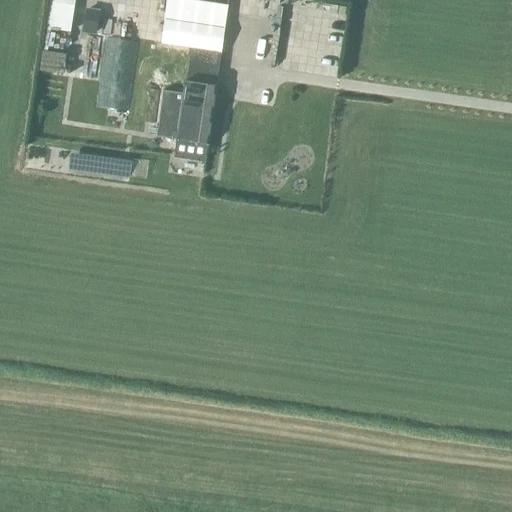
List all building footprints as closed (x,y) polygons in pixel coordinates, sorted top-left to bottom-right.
[(156,26),(157,0),(129,0),(129,25),(156,26)] [(188,0),(167,0),(161,48),(190,52),(190,48),(222,53),(228,6),(188,0)] [(99,104),(127,108),(137,43),(109,38),(99,104)] [(164,91),(157,136),(177,139),(174,157),(206,162),(222,53),(190,48),(190,52),(184,94),(164,91)] [(49,126),(47,149),(61,150),(64,128),(49,126)]
